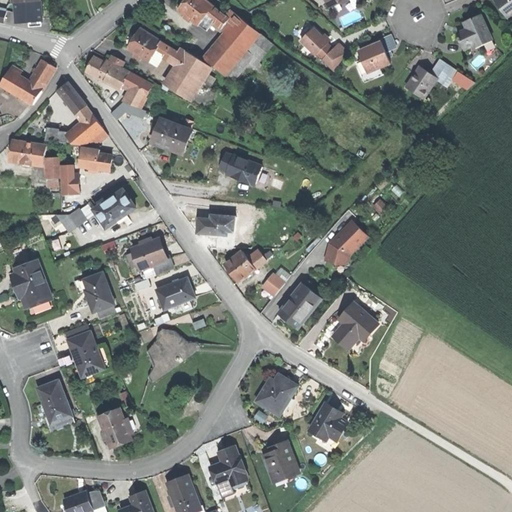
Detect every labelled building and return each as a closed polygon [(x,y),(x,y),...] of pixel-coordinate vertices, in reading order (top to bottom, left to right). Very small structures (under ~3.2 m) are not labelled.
[(21,22),(38,22),(38,18),(41,18),(41,19),(42,19),(41,1),(40,0),(14,0),(16,16),(17,16),(17,15),(21,15),(21,22)] [(186,0),(186,1),(179,9),(199,25),(214,7),(205,0),(186,0)] [(362,3),(360,0),(348,0),(349,1),(344,4),(340,3),(332,7),(336,15),(354,7),(362,3)] [(511,0),(501,0),(498,3),(504,10),(508,7),(511,13),(511,0)] [(222,13),(214,7),(199,25),(207,31),(211,25),(219,32),(222,29),(214,23),(222,13)] [(232,10),(227,17),(229,19),(228,20),(228,21),(234,25),(240,17),(232,10)] [(227,17),(222,13),(214,23),(222,29),(228,21),(228,20),(229,19),(227,17)] [(482,15),(473,19),(476,27),(469,30),(468,29),(467,30),(458,34),(460,39),(459,40),(461,44),(462,43),(466,52),(476,47),(477,50),(487,46),(486,44),(493,41),(482,15)] [(260,33),(240,17),(234,25),(225,36),(206,59),(226,75),(247,49),(260,33)] [(464,23),(467,30),(468,29),(469,30),(476,27),(473,19),(468,22),(464,23)] [(234,25),(228,21),(222,29),(219,32),(225,36),(234,25)] [(314,28),(301,41),(316,56),(317,55),(328,44),(329,43),(323,37),(314,28)] [(134,40),(128,49),(150,62),(158,50),(162,42),(141,29),(134,40)] [(274,45),(260,33),(247,49),(254,55),(248,63),(256,67),(274,45)] [(170,48),(162,42),(158,50),(166,55),(170,48)] [(386,53),(382,42),(359,52),(364,62),(369,74),(381,68),(391,64),(386,53)] [(334,50),(328,44),(317,55),(323,60),(334,50)] [(179,53),(170,48),(166,55),(164,58),(172,63),(179,53)] [(181,49),(179,53),(172,63),(181,69),(190,54),(181,49)] [(233,81),(248,63),(254,55),(247,49),(226,75),(233,81)] [(166,55),(158,50),(150,62),(157,67),(163,58),(164,58),(166,55)] [(211,68),(190,54),(181,69),(170,87),(191,100),(211,68)] [(110,60),(122,66),(124,62),(115,57),(112,57),(110,60)] [(96,76),(105,81),(114,64),(107,60),(105,63),(95,58),(87,72),(96,76)] [(30,81),(43,89),(56,67),(50,64),(43,60),(30,81)] [(420,67),(406,88),(424,100),(438,79),(445,84),(455,69),(441,60),(432,74),(426,70),(420,67)] [(384,75),(381,68),(369,74),(364,62),(357,65),(365,83),(384,75)] [(105,81),(113,85),(122,68),(114,64),(105,81)] [(123,87),(124,84),(130,72),(122,68),(113,85),(121,89),(123,87)] [(34,104),(39,95),(26,88),(29,83),(9,71),(0,84),(34,104)] [(154,85),(130,72),(124,84),(128,86),(133,89),(126,103),(141,109),(154,85)] [(39,95),(43,89),(30,81),(29,83),(26,88),(39,95)] [(64,87),(59,91),(80,119),(81,118),(90,111),(69,83),(64,87)] [(94,116),(90,111),(81,118),(85,123),(94,116)] [(104,130),(94,116),(85,123),(68,137),(69,138),(74,144),(84,146),(94,138),(104,130)] [(158,131),(153,143),(183,154),(192,131),(162,119),(158,131)] [(187,120),(185,126),(192,128),(194,123),(187,120)] [(109,136),(104,130),(94,138),(98,144),(109,136)] [(68,144),(69,138),(68,137),(55,135),(54,142),(68,144)] [(33,164),(44,166),(45,162),(46,155),(47,146),(15,141),(13,153),(12,161),(23,163),(33,164)] [(101,150),(83,148),(80,167),(111,171),(112,163),(113,156),(101,154),(101,150)] [(221,170),(228,173),(234,157),(227,155),(224,162),(221,170)] [(264,168),(235,156),(234,157),(228,173),(228,174),(235,177),(235,176),(240,178),(239,181),(256,187),(264,168)] [(50,157),(49,171),(61,171),(60,157),(50,157)] [(64,194),(81,193),(80,175),(75,175),(74,166),(63,166),(64,194)] [(46,171),(46,179),(58,179),(61,179),(61,171),(49,171),(46,171)] [(91,200),(97,208),(122,192),(117,184),(91,200)] [(128,214),(137,208),(125,190),(97,208),(109,227),(119,220),(120,222),(129,215),(128,214)] [(374,209),(382,217),(388,211),(380,203),(374,209)] [(81,208),(76,212),(83,223),(89,219),(81,208)] [(76,212),(72,214),(70,215),(77,227),(83,223),(76,212)] [(200,223),(200,229),(229,231),(230,213),(214,212),(213,216),(200,215),(200,223)] [(237,213),(230,213),(229,231),(236,232),(236,228),(237,213)] [(250,214),(237,213),(236,228),(249,229),(250,214)] [(77,227),(70,215),(63,221),(70,232),(77,227)] [(330,244),(326,260),(343,265),(348,262),(348,259),(350,259),(350,256),(363,243),(362,242),(364,242),(369,237),(355,223),(333,244),(330,244)] [(255,229),(249,229),(236,228),(236,232),(235,245),(254,246),(255,229)] [(163,234),(136,244),(138,249),(142,260),(144,264),(155,260),(159,259),(170,255),(169,253),(166,245),(163,234)] [(115,240),(103,245),(106,253),(118,248),(115,240)] [(260,247),(248,255),(255,266),(267,257),(264,253),(260,247)] [(272,248),(264,253),(267,257),(275,252),(272,248)] [(137,262),(142,260),(138,249),(133,251),(137,262)] [(233,268),(239,277),(255,266),(248,255),(244,249),(227,260),(233,268)] [(173,252),(169,253),(170,255),(159,259),(163,270),(177,265),(173,252)] [(26,270),(14,275),(19,289),(21,296),(28,294),(29,299),(32,307),(54,299),(40,260),(24,266),(26,270)] [(12,271),(14,275),(26,270),(24,266),(12,271)] [(159,284),(166,304),(197,292),(194,282),(190,272),(159,284)] [(104,273),(86,280),(90,292),(92,297),(90,298),(96,312),(98,311),(116,305),(104,273)] [(137,280),(140,287),(153,282),(151,275),(137,280)] [(266,287),(277,296),(286,284),(275,275),(266,287)] [(302,285),(279,314),(288,322),(298,329),(315,308),(313,306),(319,298),(302,285)] [(345,325),(336,336),(340,340),(344,343),(346,341),(353,347),(360,338),(365,342),(379,325),(354,304),(340,321),(345,325)] [(119,312),(116,305),(98,311),(101,319),(119,312)] [(158,316),(160,322),(168,319),(166,313),(158,316)] [(196,321),(198,326),(208,322),(206,317),(196,321)] [(67,332),(70,340),(92,332),(89,324),(67,332)] [(92,332),(70,340),(73,347),(75,352),(79,362),(84,377),(104,369),(97,350),(99,349),(92,332)] [(181,363),(176,351),(171,353),(167,341),(151,348),(160,371),(181,363)] [(104,347),(99,349),(97,350),(104,369),(111,366),(104,347)] [(66,367),(79,362),(75,352),(62,357),(66,367)] [(257,403),(280,418),(299,389),(289,382),(280,377),(276,383),(272,390),(267,387),(257,403)] [(61,380),(39,388),(42,397),(45,405),(47,404),(53,422),(56,421),(73,415),(61,380)] [(272,380),(267,387),(272,390),(276,383),(272,380)] [(333,409),(327,405),(310,432),(322,440),(325,436),(329,439),(337,443),(348,425),(340,420),(335,416),(337,412),(333,409)] [(122,408),(101,416),(112,446),(122,442),(133,438),(132,435),(126,419),(122,408)] [(75,422),(73,415),(56,421),(58,428),(75,422)] [(130,418),(126,419),(132,435),(136,434),(130,418)] [(265,458),(269,470),(273,468),(277,481),(287,477),(289,481),(301,477),(289,444),(279,448),(281,453),(272,456),(265,458)] [(271,451),(272,456),(281,453),(279,448),(274,449),(271,451)] [(224,466),(213,470),(218,486),(232,481),(234,488),(248,483),(246,476),(247,475),(242,459),(240,460),(236,450),(230,453),(227,454),(228,456),(222,459),(224,466)] [(275,486),(289,481),(287,477),(277,481),(273,468),(269,470),(275,486)] [(177,481),(168,485),(178,511),(195,511),(202,509),(201,507),(189,476),(177,481)] [(123,510),(123,511),(154,511),(147,491),(142,493),(137,495),(139,500),(134,502),(135,505),(123,510)] [(94,492),(87,494),(94,511),(107,507),(101,493),(94,492)] [(65,500),(69,511),(91,511),(94,511),(87,494),(87,493),(75,497),(65,500)]
